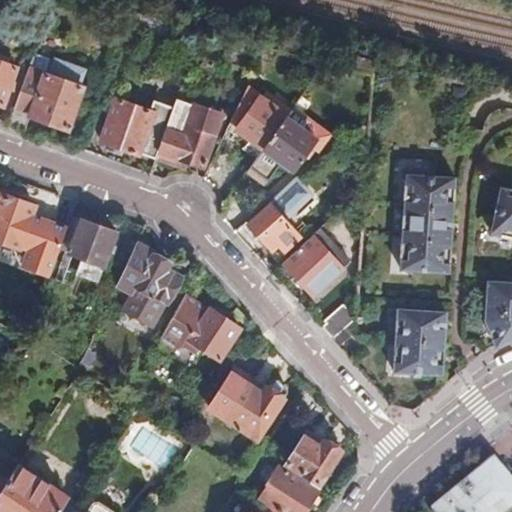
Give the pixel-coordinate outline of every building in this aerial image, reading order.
[(144,20),(125,15),(117,40),(134,47),(140,31),(144,20)] [(169,26),(144,20),(140,31),(166,37),(169,26)] [(258,58),(262,50),(253,48),(251,55),(258,58)] [(31,56),(7,126),(24,132),(28,120),(68,134),(82,92),(80,91),(86,73),(53,61),(51,63),(31,56)] [(372,77),(373,62),(352,58),(350,72),(372,77)] [(13,71),(0,65),(0,103),(1,104),(13,71)] [(284,121),(285,119),(260,100),(237,130),(249,141),(241,151),(254,162),(284,121)] [(137,154),(153,160),(153,159),(171,109),(151,102),(148,114),(114,103),(100,143),(136,156),(137,154)] [(174,102),(171,109),(153,159),(178,168),(181,159),(204,166),(221,118),(174,102)] [(284,121),(254,162),(246,172),(264,186),(281,165),(291,173),(309,149),(317,153),(328,138),(310,125),(302,136),(284,121)] [(454,181),(407,178),(403,271),(449,274),(454,181)] [(511,192),(501,191),(492,235),(495,236),(494,240),(511,242),(511,192)] [(35,206),(0,193),(0,249),(17,256),(35,206)] [(260,261),(271,273),(281,264),(287,259),(283,254),(299,239),(284,223),(296,212),(282,196),(248,226),(269,250),(260,261)] [(71,215),(64,235),(59,249),(63,250),(77,256),(80,257),(102,265),(114,230),(71,215)] [(361,241),(363,216),(348,215),(348,240),(361,241)] [(41,256),(54,261),(59,249),(64,235),(50,230),(41,256)] [(287,259),(281,264),(312,298),(341,271),(330,259),(337,252),(318,231),(287,259)] [(154,252),(133,242),(114,286),(131,295),(122,312),(151,327),(163,304),(165,304),(181,272),(171,267),(172,265),(153,255),(154,252)] [(77,256),(63,250),(33,333),(48,339),(77,256)] [(102,265),(80,257),(76,269),(97,278),(102,265)] [(501,341),(511,336),(511,285),(488,284),(485,319),(496,346),(501,341)] [(321,327),(333,341),(356,319),(357,293),(321,327)] [(207,313),(182,295),(159,340),(172,349),(182,346),(185,341),(195,347),(215,361),(235,330),(209,312),(207,313)] [(443,377),(446,324),(399,321),(397,374),(443,377)] [(511,342),(511,336),(501,341),(496,346),(497,349),(511,342)] [(185,341),(182,346),(191,353),(195,347),(185,341)] [(258,391),(231,372),(218,390),(232,400),(218,420),(253,444),(279,403),(276,400),(279,394),(278,388),(273,385),(270,384),(267,386),(263,391),(261,389),(258,391)] [(320,439),(305,430),(284,462),(316,483),(339,450),(322,438),(320,439)] [(185,456),(190,449),(174,438),(169,444),(185,456)] [(478,468),(510,506),(511,504),(511,487),(487,460),(478,468)] [(4,483),(0,488),(0,511),(54,511),(64,499),(43,484),(15,465),(4,483)] [(260,499),(278,511),(300,511),(315,490),(281,467),(260,499)] [(478,468),(430,507),(434,511),(502,511),(510,506),(478,468)] [(43,484),(64,499),(73,486),(51,471),(43,484)] [(87,485),(74,505),(69,511),(83,511),(97,492),(87,485)] [(278,511),(260,499),(258,498),(248,511),(278,511)]
